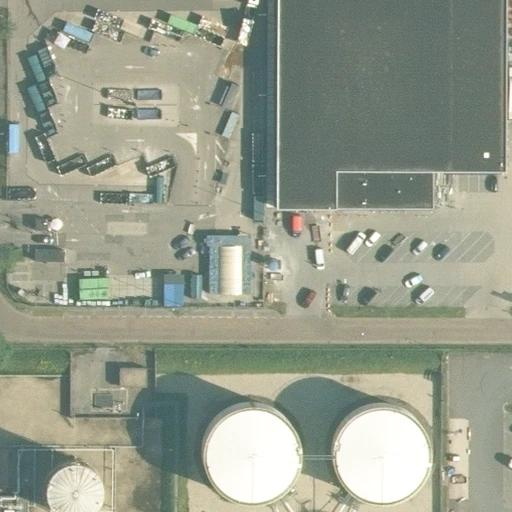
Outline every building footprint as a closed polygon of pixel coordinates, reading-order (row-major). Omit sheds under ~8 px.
[(456,170),(504,170),(505,0),(275,0),(275,208),(334,209),(393,208),(432,208),(432,170),(456,170)] [(34,220),(34,231),(47,231),(47,220),(34,220)] [(205,235),(205,246),(208,246),(208,294),(249,294),(249,235),(205,235)] [(34,250),(34,261),(63,262),(63,250),(34,250)] [(146,368),(119,368),(119,386),(145,386),(146,368)] [(261,495),(274,490),(284,481),(291,470),(295,457),(295,444),(292,431),(284,420),(275,411),(262,405),(249,403),(236,405),(224,410),(214,419),(206,430),(203,443),(202,456),(206,469),(213,480),(223,489),(235,495),(248,497),(261,495)] [(434,455),(434,454),(433,446),(431,437),(426,428),(420,421),(413,415),(405,410),(396,407),(388,406),(376,407),(370,409),(361,413),(353,419),(347,426),(342,434),(339,443),(338,451),(338,460),(340,469),(344,478),(349,485),(357,493),(367,498),(374,501),(383,502),(390,502),(396,501),(403,499),(411,495),(420,488),(427,480),(430,472),(433,464),(434,455)] [(95,501),(98,491),(97,480),(92,471),(84,465),(74,462),(64,463),(54,468),(48,476),(45,486),(46,496),(51,506),(58,511),(83,511),(89,509),(95,501)]
